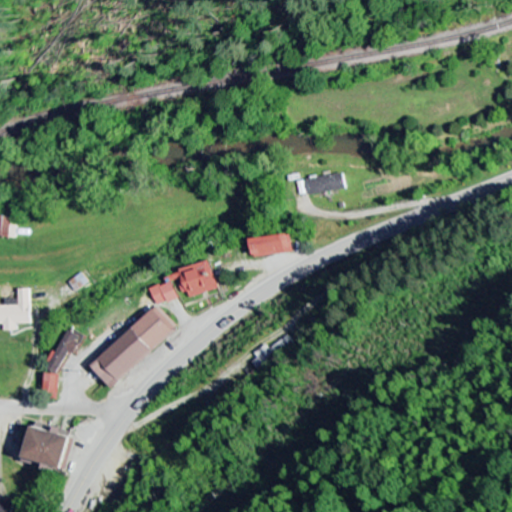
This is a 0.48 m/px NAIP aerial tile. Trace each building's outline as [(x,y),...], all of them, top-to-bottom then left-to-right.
[(309,181),(312,196),(348,192),(346,176),(309,181)] [(13,226),(14,218),(0,217),(0,238),(18,240),(19,227),(13,226)] [(255,240),(257,258),(296,255),(295,237),(255,240)] [(221,292),(215,265),(170,276),(172,284),(184,281),(189,299),(221,292)] [(154,292),(161,308),(182,299),(175,283),(154,292)] [(32,291),(21,291),(21,302),(8,302),(8,307),(0,306),(0,326),(6,327),(6,333),(19,333),(19,327),(33,326),(32,291)] [(94,367),(114,390),(183,332),(164,310),(94,367)] [(52,373),(61,376),(71,353),(76,355),(83,337),(69,331),(52,373)] [(60,398),(61,377),(47,375),(45,397),(60,398)] [(75,439),(38,429),(29,461),(66,471),(75,439)] [(0,511),(12,511),(15,504),(0,500),(0,511)]
